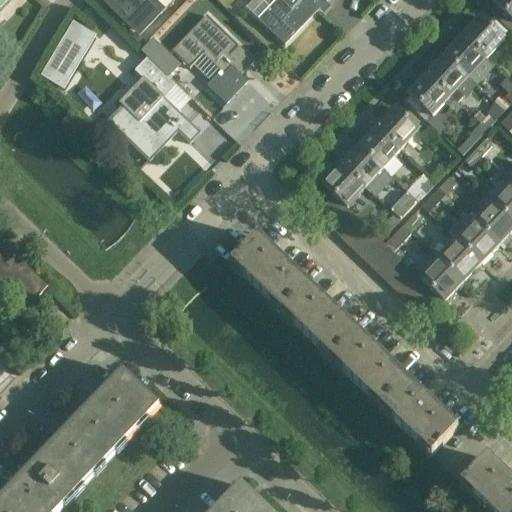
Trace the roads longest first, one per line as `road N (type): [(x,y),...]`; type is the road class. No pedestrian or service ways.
road 1 (residential): [(468,394),(246,179)]
road 2 (residential): [(420,0),(246,179)]
road 3 (residential): [(246,179),(114,316)]
road 4 (residential): [(240,439),(114,316)]
road 5 (residential): [(114,316),(0,435)]
road 6 (residential): [(114,316),(0,211)]
road 7 (residential): [(0,115),(73,0)]
